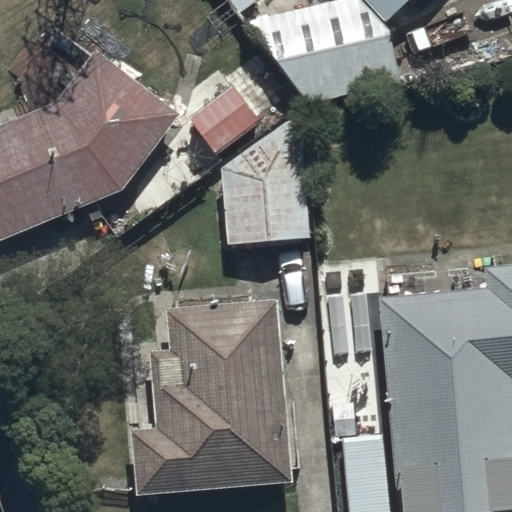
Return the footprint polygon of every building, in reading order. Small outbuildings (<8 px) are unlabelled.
[(351,0),(346,0),(252,18),(309,95),(405,77),(396,31),(359,38),(351,0)] [(373,0),(389,17),(406,0),(373,0)] [(57,99),(0,121),(0,235),(129,181),(183,106),(101,43),(57,99)] [(239,78),(194,115),(224,149),(230,240),(316,234),(307,112),(269,115),(239,78)] [(490,282),(382,290),(397,511),(414,511),(511,505),(511,257),(488,259),(490,282)] [(296,475),(281,294),(169,303),(173,342),(154,343),(160,422),(135,424),(141,488),(296,475)]
